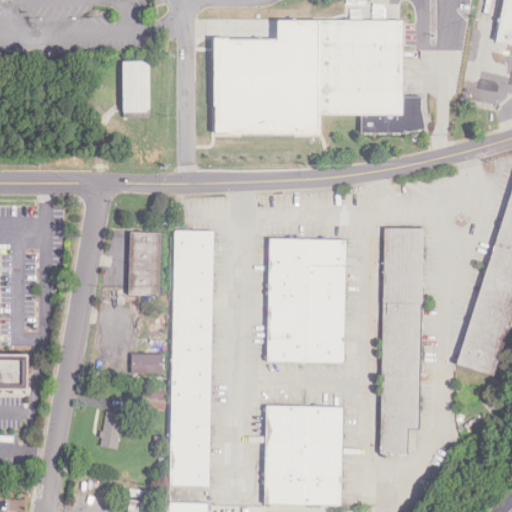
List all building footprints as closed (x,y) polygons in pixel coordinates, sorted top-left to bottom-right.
[(511,0),(507,0),(499,37),(511,39),(511,0)] [(317,20),(277,20),(277,39),(213,39),(213,133),(318,133),(318,113),(317,20)] [(317,20),(318,113),(364,115),(364,130),(426,130),(426,95),(405,95),(404,20),(317,20)] [(123,63),(124,113),(152,112),(151,62),(123,63)] [(511,192),(457,363),(496,376),(511,326),(511,192)] [(175,230),(171,489),(210,489),(214,231),(175,230)] [(381,230),(378,453),(411,454),(411,427),(420,427),(423,231),(381,230)] [(131,232),(129,295),(159,295),(161,233),(131,232)] [(271,241),(269,361),(345,362),(348,242),(271,241)] [(163,355),(131,354),(131,373),(163,373),(163,355)] [(0,389),(30,390),(30,355),(0,355),(0,389)] [(166,392),(144,391),(143,407),(165,408),(166,392)] [(266,406),(345,407),(344,504),(265,503),(266,406)] [(123,414),(105,411),(100,446),(118,449),(123,414)] [(146,511),(147,502),(128,501),(127,511),(146,511)] [(168,511),(169,501),(208,501),(207,511),(168,511)]
